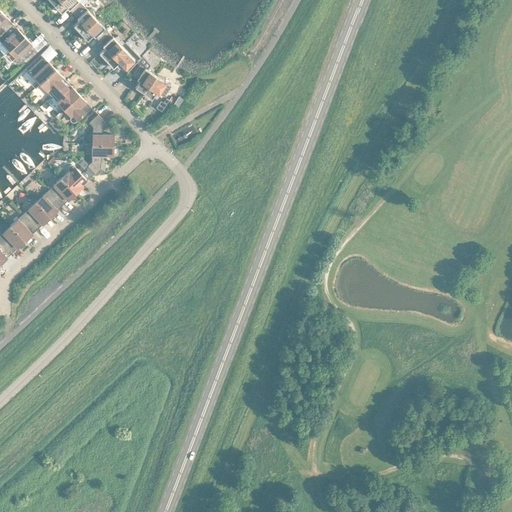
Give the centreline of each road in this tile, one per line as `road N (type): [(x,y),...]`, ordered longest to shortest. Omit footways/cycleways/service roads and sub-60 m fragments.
road 1 (primary): [(172,511),(368,0)]
road 2 (tertiary): [(0,411),(188,214)]
road 3 (residential): [(2,308),(11,286),(159,148)]
road 4 (residential): [(159,148),(20,0)]
